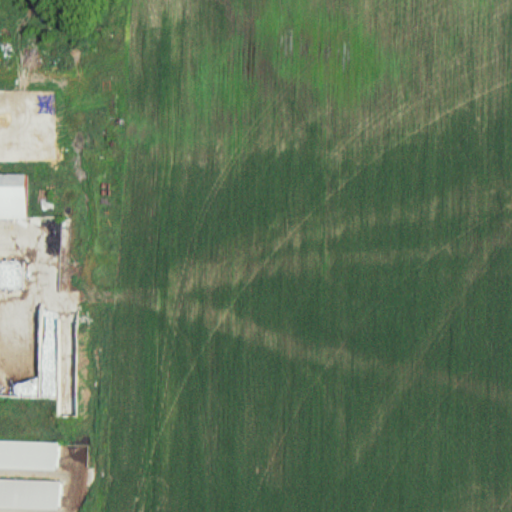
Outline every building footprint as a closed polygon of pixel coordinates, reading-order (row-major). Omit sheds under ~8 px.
[(0,219),(23,220),(23,174),(0,173),(0,219)] [(0,289),(21,290),(21,262),(0,261),(0,289)] [(27,363),(30,309),(0,307),(0,390),(28,392),(28,395),(52,397),(53,365),(27,363)] [(0,467),(56,469),(56,442),(0,441),(0,467)] [(0,507),(57,509),(57,481),(0,479),(0,507)]
